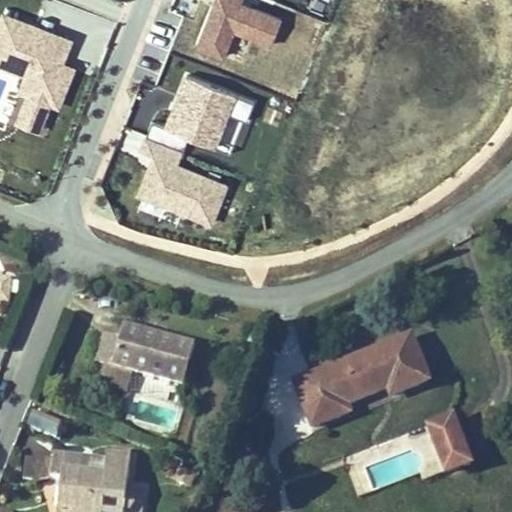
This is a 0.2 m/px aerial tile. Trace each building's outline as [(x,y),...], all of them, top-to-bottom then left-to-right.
[(71,34),(4,10),(0,21),(0,60),(27,70),(10,117),(52,132),(77,64),(62,59),(71,34)] [(254,96),(189,71),(169,124),(233,149),(254,96)] [(22,145),(26,131),(7,126),(4,140),(22,145)] [(183,141),(144,128),(139,146),(152,150),(139,189),(216,214),(231,168),(180,151),(183,141)] [(85,355),(96,360),(123,367),(175,385),(189,337),(121,316),(114,333),(95,328),(85,355)] [(421,367),(401,322),(289,377),(307,422),(341,405),(339,398),(382,379),(387,385),(421,367)] [(123,367),(96,360),(90,379),(117,387),(123,367)] [(416,419),(438,465),(483,444),(461,398),(416,419)] [(100,444),(99,451),(97,468),(74,467),(74,448),(44,445),(42,471),(54,476),(51,508),(89,511),(96,511),(98,492),(120,494),(122,483),(125,446),(100,444)] [(97,468),(99,451),(74,448),(74,467),(97,468)] [(175,481),(192,486),(196,472),(179,467),(175,481)] [(135,511),(138,484),(122,483),(120,494),(118,511),(135,511)] [(118,511),(120,494),(98,492),(96,511),(118,511)]
